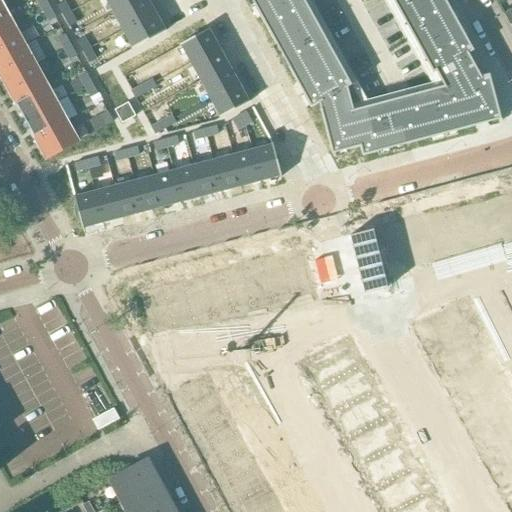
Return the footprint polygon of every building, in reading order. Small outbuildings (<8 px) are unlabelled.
[(45,0),(38,0),(37,1),(43,12),(50,8),(45,0)] [(106,0),(112,11),(131,0),(106,0)] [(147,0),(131,0),(112,11),(122,28),(154,11),(147,0)] [(256,0),(258,2),(254,5),(255,7),(259,4),(265,15),(260,17),(268,31),(276,45),(280,43),(286,53),(281,55),(283,57),(287,55),(293,65),(288,68),(296,82),(304,95),(308,93),(314,103),(309,106),(311,108),(319,103),(320,108),(320,109),(326,131),(331,150),(333,149),(345,146),(345,149),(346,151),(360,147),(362,156),(378,152),(376,147),(388,144),(389,149),(391,149),(390,144),(402,140),(403,146),(417,142),(431,138),(430,133),(441,130),(443,135),(445,134),(443,129),(455,126),(456,131),(474,127),(472,118),(498,111),(489,75),(481,77),(468,54),(473,51),(445,0),(391,0),(397,10),(418,47),(432,72),(433,73),(435,72),(443,87),(405,97),(378,104),(353,110),(347,88),(351,86),(351,84),(337,59),(323,34),(309,9),(304,0),(256,0)] [(64,2),(57,6),(63,17),(70,13),(64,2)] [(0,35),(15,27),(4,8),(0,10),(0,35)] [(50,8),(43,12),(48,22),(55,18),(50,8)] [(154,11),(122,28),(133,48),(131,48),(132,50),(166,31),(166,29),(164,30),(154,11)] [(70,13),(63,17),(69,27),(76,23),(70,13)] [(0,59),(25,46),(15,27),(0,35),(0,59)] [(190,39),(179,45),(180,47),(182,46),(191,64),(219,48),(209,31),(210,30),(209,29),(198,35),(197,33),(189,37),(190,39)] [(65,35),(58,39),(63,49),(70,46),(65,35)] [(84,38),(77,42),(83,52),(90,49),(84,38)] [(0,75),(4,82),(36,65),(25,46),(0,59),(0,75)] [(70,46),(63,49),(69,60),(76,56),(70,46)] [(219,48),(191,64),(201,81),(229,66),(219,48)] [(90,49),(83,52),(89,63),(96,59),(90,49)] [(14,101),(46,84),(36,65),(4,82),(14,101)] [(229,66),(201,81),(210,99),(238,84),(229,66)] [(86,73),(78,77),(84,87),(91,83),(86,73)] [(152,80),(142,86),(146,93),(156,87),(152,80)] [(91,83),(84,87),(90,98),(97,94),(91,83)] [(25,120),(57,103),(46,84),(14,101),(25,120)] [(238,84),(210,99),(220,116),(219,117),(220,118),(250,102),(249,101),(248,101),(238,84)] [(142,86),(131,91),(135,99),(146,93),(142,86)] [(67,122),(57,103),(25,120),(35,139),(67,122)] [(128,103),(114,110),(122,124),(123,123),(131,119),(135,116),(128,103)] [(107,112),(100,115),(106,126),(113,122),(107,112)] [(246,112),(239,116),(245,127),(252,123),(246,112)] [(172,116),(161,122),(165,129),(176,123),(172,116)] [(239,116),(232,120),(238,130),(245,127),(239,116)] [(67,122),(35,139),(46,159),(78,141),(67,122)] [(161,122),(151,128),(155,134),(165,129),(161,122)] [(216,126),(204,129),(207,137),(218,134),(216,126)] [(204,129),(193,133),(195,140),(207,137),(204,129)] [(177,137),(165,140),(167,148),(179,145),(177,137)] [(165,140),(153,143),(155,151),(167,148),(165,140)] [(271,145),(252,150),(260,181),(279,176),(280,178),(281,177),(278,165),(281,164),(279,155),(276,156),(272,144),(271,144),(271,145)] [(137,147),(126,150),(128,158),(139,155),(137,147)] [(126,150),(114,154),(116,161),(128,158),(126,150)] [(252,150),(232,156),(241,187),(260,181),(252,150)] [(232,156),(213,161),(221,192),(241,187),(232,156)] [(98,158),(86,161),(88,169),(100,166),(98,158)] [(86,161),(74,164),(76,172),(88,169),(86,161)] [(213,161),(193,166),(201,197),(221,192),(213,161)] [(193,166),(173,171),(181,202),(201,197),(193,166)] [(173,171),(154,176),(162,207),(181,202),(173,171)] [(154,176),(134,182),(142,213),(162,207),(154,176)] [(134,182),(114,187),(122,218),(142,213),(134,182)] [(114,187),(95,192),(103,223),(122,218),(114,187)] [(75,196),(74,196),(82,230),(84,229),(83,228),(103,223),(95,192),(76,197),(75,196)] [(511,217),(507,198),(487,203),(497,241),(511,237),(511,217)] [(487,203),(468,208),(478,246),(497,241),(487,203)] [(468,208),(448,213),(458,251),(478,246),(468,208)] [(448,213),(428,219),(438,257),(458,251),(448,213)] [(428,219),(408,224),(418,262),(438,257),(428,219)] [(408,224),(388,229),(397,267),(418,262),(408,224)] [(303,252),(282,257),(293,295),(313,290),(303,252)] [(282,257),(263,262),(273,301),(293,295),(282,257)] [(263,262),(243,268),(253,306),(273,301),(263,262)] [(243,268),(223,273),(233,311),(253,306),(243,268)] [(497,272),(485,275),(487,283),(499,280),(497,272)] [(223,273),(204,278),(214,316),(233,311),(223,273)] [(485,275),(474,278),(476,286),(487,283),(485,275)] [(204,278),(184,283),(194,321),(214,316),(204,278)] [(458,282),(446,286),(448,294),(460,290),(458,282)] [(184,283),(164,288),(174,327),(194,321),(184,283)] [(446,286),(435,289),(437,297),(448,294),(446,286)] [(164,288),(143,294),(153,332),(174,327),(164,288)] [(417,293),(405,296),(407,304),(419,301),(417,293)] [(511,397),(462,303),(418,326),(511,503),(511,397)] [(321,319),(308,322),(311,330),(323,327),(321,319)] [(292,326),(280,329),(282,338),(294,335),(292,326)] [(280,329),(269,332),(271,341),(282,338),(280,329)] [(252,337),(241,340),(243,348),(254,345),(252,337)] [(440,511),(349,338),(306,361),(385,511),(440,511)] [(241,340),(229,343),(231,351),(243,348),(241,340)] [(213,347),(201,350),(203,358),(215,355),(213,347)] [(201,350),(190,353),(192,362),(203,358),(201,350)] [(173,357),(161,361),(163,369),(175,366),(173,357)] [(245,368),(238,372),(244,382),(251,379),(245,368)] [(207,378),(172,396),(182,415),(217,397),(207,378)] [(251,379),(244,382),(249,393),(256,389),(251,379)] [(217,397),(182,415),(192,433),(227,415),(217,397)] [(264,404),(257,408),(263,418),(270,415),(264,404)] [(227,415),(192,433),(202,451),(237,433),(227,415)] [(270,415),(263,418),(268,429),(275,425),(270,415)] [(237,433),(202,451),(211,469),(246,451),(237,433)] [(283,440),(276,444),(282,454),(289,451),(283,440)] [(246,451),(211,469),(221,487),(256,468),(246,451)] [(289,451),(282,454),(287,465),(294,461),(289,451)] [(120,499),(157,479),(150,466),(147,468),(144,461),(110,480),(120,499)] [(256,468),(221,487),(231,505),(265,486),(256,468)] [(302,476),(295,480),(301,491),(308,487),(302,476)] [(164,492),(157,479),(120,499),(121,501),(121,500),(127,511),(139,511),(164,499),(161,494),(164,492)] [(265,486),(231,505),(234,511),(260,511),(275,504),(265,486)] [(308,487),(301,491),(306,501),(313,498),(308,487)] [(174,511),(169,502),(167,504),(164,499),(139,511),(174,511)] [(82,506),(85,511),(93,511),(88,502),(82,506)]
